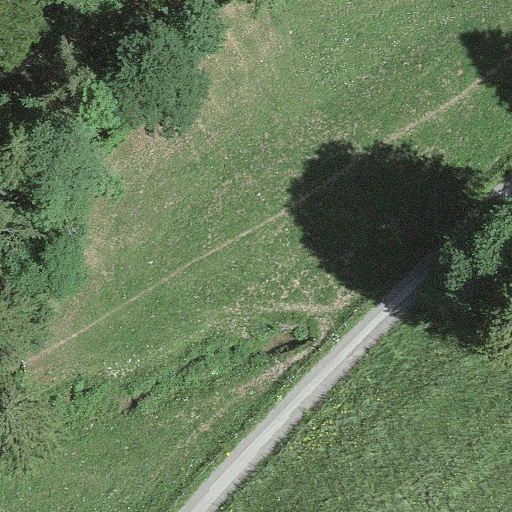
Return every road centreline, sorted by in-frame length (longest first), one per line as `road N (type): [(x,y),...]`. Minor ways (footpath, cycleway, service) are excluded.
road 1 (track): [(0,397),(212,274),(511,79)]
road 2 (unclassified): [(511,198),(200,511)]
road 3 (track): [(173,0),(0,101)]
